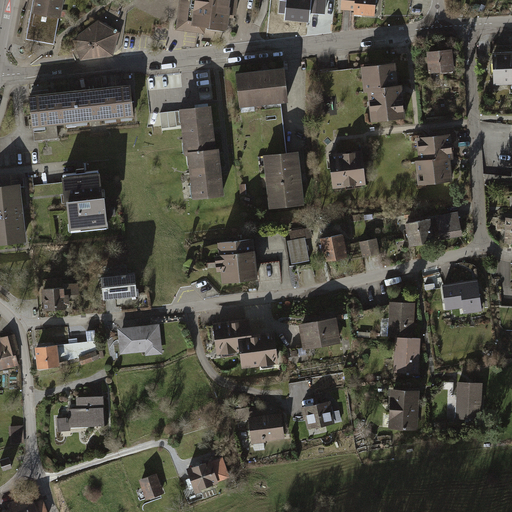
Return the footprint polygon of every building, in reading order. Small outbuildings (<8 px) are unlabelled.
[(34,0),(27,40),(55,45),(60,18),(63,18),(66,0),(34,0)] [(204,32),(205,27),(184,24),(187,0),(180,0),(177,29),(204,32)] [(187,0),(184,24),(205,27),(226,28),(228,14),(235,15),(237,0),(234,0),(187,0)] [(287,0),(286,19),(309,21),(309,12),(325,14),(325,0),(287,0)] [(343,0),(342,8),(356,9),(356,14),(375,15),(376,3),(378,2),(378,0),(343,0)] [(122,34),(122,32),(98,20),(72,39),(82,60),(115,56),(119,57),(125,35),(122,34)] [(428,52),(431,73),(455,70),(453,50),(428,52)] [(509,50),(492,51),(493,84),(510,83),(509,50)] [(396,64),(363,67),(366,91),(370,90),(373,121),(406,118),(402,87),(399,87),(396,64)] [(237,74),(241,107),(258,105),(281,102),(287,102),(284,69),(237,74)] [(174,111),(170,81),(156,83),(159,112),(174,111)] [(132,85),(75,91),(79,121),(135,115),(132,85)] [(79,121),(75,91),(31,96),(35,126),(57,124),(79,121)] [(287,154),(281,102),(258,105),(265,157),(287,154)] [(211,106),(180,110),(186,154),(188,154),(216,150),(211,106)] [(59,138),(57,124),(35,126),(36,141),(59,138)] [(451,135),(419,139),(421,161),(418,162),(420,184),(453,180),(450,159),(454,158),(451,135)] [(219,150),(216,150),(188,154),(193,199),(224,195),(219,150)] [(331,155),(335,188),(366,185),(362,151),(331,155)] [(287,154),(265,157),(271,208),(305,204),(299,153),(287,154)] [(77,173),(63,174),(65,193),(69,193),(69,202),(68,202),(71,224),(78,223),(79,231),(101,229),(100,222),(106,221),(103,198),(99,198),(98,190),(101,189),(98,170),(85,171),(84,168),(77,169),(77,173)] [(18,187),(0,188),(0,240),(24,238),(18,187)] [(459,214),(432,219),(436,239),(451,236),(451,233),(462,230),(459,214)] [(432,219),(406,224),(411,247),(436,242),(436,239),(432,219)] [(292,241),(288,242),(292,264),(310,261),(304,229),(291,231),(292,241)] [(344,235),(322,239),(326,261),(348,257),(344,235)] [(253,239),(219,243),(224,282),(258,278),(253,239)] [(377,239),(361,243),(364,257),(380,253),(377,239)] [(280,262),(258,264),(260,278),(282,275),(280,262)] [(137,274),(104,277),(106,298),(139,295),(137,274)] [(470,282),(444,286),(447,304),(464,302),(466,312),(482,310),(479,288),(471,289),(470,282)] [(66,288),(44,290),(46,310),(67,308),(67,302),(71,302),(70,295),(80,294),(79,284),(66,285),(66,288)] [(383,319),(382,337),(396,338),(413,339),(415,305),(392,303),(391,319),(383,319)] [(249,319),(214,324),(218,354),(242,351),(244,368),(278,363),(274,334),(251,337),(249,319)] [(300,325),(304,348),(341,342),(337,319),(300,325)] [(163,350),(160,325),(119,329),(121,354),(163,350)] [(89,342),(37,347),(39,367),(60,365),(60,362),(79,357),(98,349),(96,330),(88,331),(89,342)] [(19,353),(15,334),(4,337),(7,348),(0,349),(0,364),(1,368),(19,364),(16,354),(19,353)] [(421,339),(413,339),(396,338),(394,371),(419,372),(421,339)] [(91,353),(80,357),(83,365),(94,361),(91,353)] [(483,384),(459,383),(457,419),(481,420),(483,384)] [(393,390),(390,427),(417,430),(420,392),(393,390)] [(104,397),(79,399),(79,409),(70,410),(70,418),(57,418),(58,432),(72,431),(72,426),(105,424),(104,397)] [(331,401),(304,407),(309,430),(336,424),(331,401)] [(282,413),(249,417),(252,444),(286,439),(282,413)] [(24,426),(11,426),(12,444),(25,443),(24,426)] [(223,457),(188,469),(196,492),(231,479),(223,457)] [(10,458),(1,461),(4,470),(13,467),(10,458)] [(157,472),(140,479),(147,497),(164,491),(157,472)] [(9,509),(0,511),(46,511),(42,498),(32,501),(30,496),(7,503),(9,509)]
